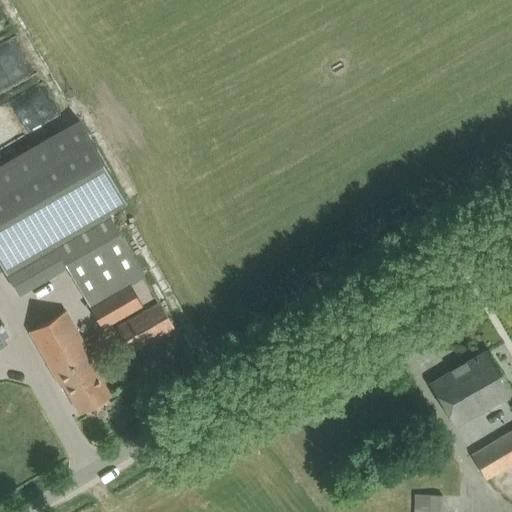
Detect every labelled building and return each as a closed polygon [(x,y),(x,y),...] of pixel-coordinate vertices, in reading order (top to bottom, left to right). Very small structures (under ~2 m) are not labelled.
[(0,257),(21,292),(67,265),(91,305),(144,274),(108,214),(124,205),(126,203),(91,144),(78,122),(0,168),(0,257)] [(130,283),(91,307),(104,329),(143,305),(130,283)] [(175,328),(160,302),(116,328),(132,354),(175,328)] [(112,395),(102,378),(95,366),(97,364),(66,310),(30,331),(61,385),(64,384),(80,413),(112,395)] [(511,394),(511,389),(499,367),(489,350),(431,384),(456,427),(511,394)] [(489,479),(511,464),(511,430),(474,455),(489,479)] [(419,495),(417,511),(442,511),(443,496),(419,495)]
